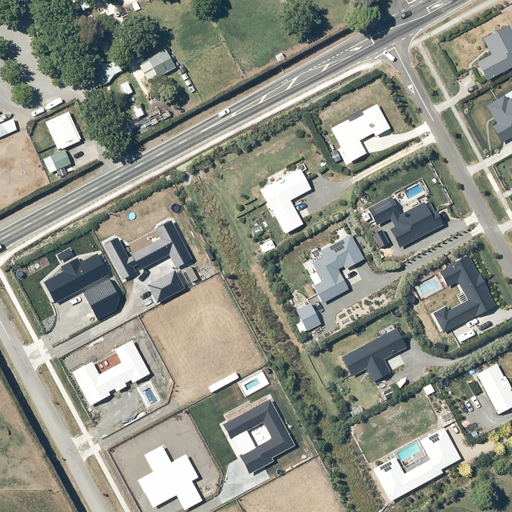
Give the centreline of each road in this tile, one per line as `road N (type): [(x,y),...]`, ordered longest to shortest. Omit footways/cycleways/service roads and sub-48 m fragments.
road 1 (secondary): [(0,238),(388,34)]
road 2 (residential): [(388,34),(511,269)]
road 3 (residential): [(0,321),(100,511)]
